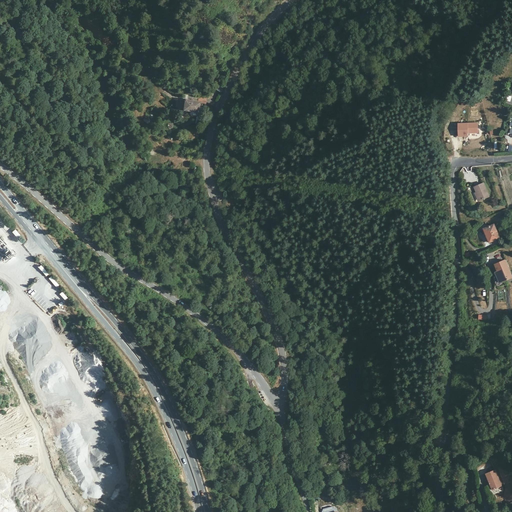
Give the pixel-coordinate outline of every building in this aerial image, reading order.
[(166,99),(161,104),(167,110),(176,116),(180,111),(166,99)] [(197,111),(198,102),(185,101),(184,110),(197,111)] [(150,124),(161,117),(154,108),(144,115),(150,124)] [(458,123),(459,137),(469,137),(469,134),(479,133),(478,122),(458,123)] [(486,182),(477,185),(481,199),(490,195),(486,182)] [(499,237),(493,224),(484,228),(489,241),(499,237)] [(511,275),(511,273),(505,258),(495,262),(498,269),(496,270),(500,281),(511,275)] [(36,283),(25,294),(29,298),(40,288),(36,283)] [(38,293),(32,303),(39,307),(44,297),(38,293)] [(496,470),(486,473),(493,490),(502,486),(496,470)]
